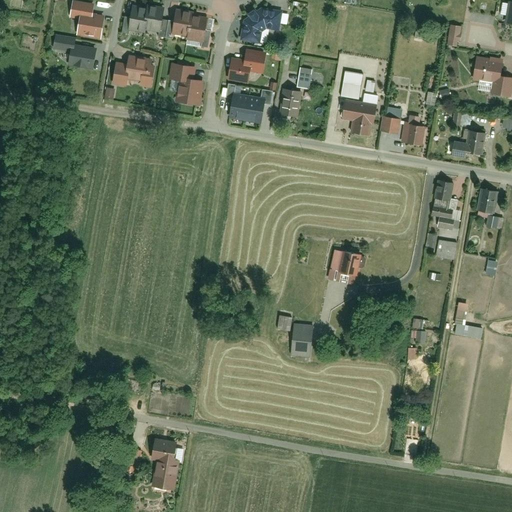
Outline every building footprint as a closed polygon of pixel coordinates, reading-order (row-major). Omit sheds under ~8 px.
[(500,25),(511,26),(511,5),(503,5),(500,25)] [(72,18),(84,20),(97,22),(99,10),(75,6),(72,18)] [(126,14),(123,31),(163,39),(167,11),(134,6),(132,15),(126,14)] [(242,41),(262,44),(264,30),(278,31),(281,10),(261,7),(259,16),(245,14),(242,41)] [(173,33),(188,35),(192,16),(192,13),(177,11),(173,33)] [(206,19),(192,16),(188,35),(188,38),(202,41),(206,19)] [(97,22),(84,20),(81,37),(104,40),(107,23),(97,22)] [(454,42),(457,27),(448,26),(445,41),(454,42)] [(59,38),(56,48),(76,51),(78,41),(59,38)] [(74,67),(97,70),(100,55),(76,51),(74,67)] [(250,54),(249,64),(254,65),(253,71),(266,73),(269,57),(250,54)] [(493,86),(491,96),(511,99),(511,79),(500,78),(501,63),(473,57),(469,81),(493,86)] [(116,64),(114,80),(133,83),(152,86),(157,61),(133,58),(131,66),(116,64)] [(228,81),(251,84),(253,71),(254,65),(249,64),(232,61),(228,81)] [(180,81),(178,101),(202,105),(207,77),(197,75),(198,66),(175,62),(172,79),(180,81)] [(284,86),(280,113),(300,116),(304,89),(284,86)] [(230,117),(246,119),(249,97),(234,95),(230,117)] [(265,100),(249,97),(246,119),(261,122),(265,100)] [(341,100),(338,118),(347,120),(346,132),(364,135),(367,124),(374,125),(378,106),(341,100)] [(399,140),(421,144),(423,125),(382,118),(380,131),(400,135),(399,140)] [(465,152),(484,155),(488,128),(469,126),(466,147),(465,152)] [(466,147),(449,144),(447,156),(464,159),(465,152),(466,147)] [(450,179),(436,177),(432,200),(446,203),(450,179)] [(495,190),(479,188),(476,215),(486,217),(484,226),(500,229),(501,217),(491,215),(495,190)] [(436,228),(449,230),(453,211),(432,207),(430,217),(437,219),(436,228)] [(433,257),(453,261),(456,244),(437,241),(437,237),(427,235),(424,248),(434,250),(433,257)] [(355,252),(330,248),(326,270),(350,275),(355,252)] [(481,338),(483,325),(464,322),(467,305),(453,303),(448,333),(481,338)] [(277,315),(275,329),(288,331),(291,317),(277,315)] [(288,355),(309,358),(313,331),(292,328),(288,355)] [(158,459),(154,486),(173,489),(177,461),(173,461),(176,444),(155,440),(152,458),(158,459)] [(138,446),(126,443),(121,471),(133,473),(138,446)]
